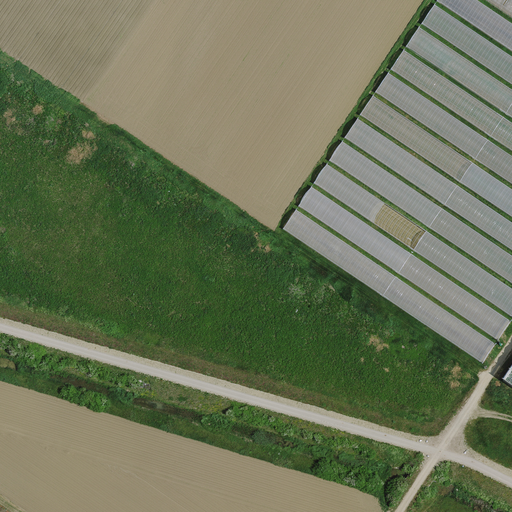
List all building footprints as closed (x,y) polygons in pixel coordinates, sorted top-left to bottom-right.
[(511,24),(476,0),(438,0),(438,1),(511,51),(511,24)] [(511,0),(485,0),(511,18),(511,0)] [(511,56),(435,5),(422,24),(511,83),(511,56)] [(511,89),(420,27),(407,46),(511,117),(511,89)] [(511,123),(404,51),(391,70),(511,150),(511,123)] [(511,156),(389,73),(376,92),(511,183),(511,156)] [(511,189),(374,96),(361,115),(511,216),(511,189)] [(511,222),(358,119),(346,138),(511,249),(511,222)] [(511,255),(343,142),(330,161),(511,283),(511,255)] [(511,288),(327,164),(314,183),(511,316),(511,288)] [(312,187),(299,206),(499,341),(511,322),(312,187)] [(296,210),(283,229),(483,363),(496,344),(296,210)] [(511,367),(503,381),(511,386),(511,367)]
